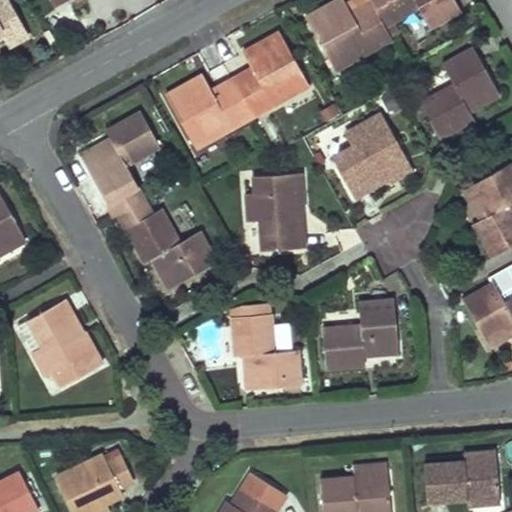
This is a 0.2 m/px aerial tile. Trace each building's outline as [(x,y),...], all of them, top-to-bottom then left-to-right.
[(0,0),(0,31),(1,31),(5,37),(10,47),(28,37),(6,0),(0,0)] [(385,26),(372,2),(357,10),(361,17),(355,20),(352,13),(344,0),(337,0),(306,18),(333,66),(361,50),(363,54),(392,38),(390,36),(385,26)] [(370,0),(372,2),(385,26),(394,21),(418,7),(430,29),(462,11),(455,0),(370,0)] [(355,20),(361,17),(357,10),(352,13),(355,20)] [(394,21),(385,26),(390,36),(400,31),(394,21)] [(232,80),(252,116),(281,100),(279,96),(307,81),(280,32),(243,53),(252,69),(256,76),(250,79),(246,72),(232,80)] [(493,82),(472,46),(442,63),(454,84),(420,104),(439,138),(473,118),(470,112),(467,107),(489,95),(493,82)] [(363,54),(361,50),(333,66),(335,70),(363,54)] [(250,79),(256,76),(252,69),(246,72),(250,79)] [(252,116),(232,80),(218,88),(222,94),(216,98),(212,91),(203,75),(166,95),(193,144),(221,128),(223,132),(252,116)] [(279,96),(281,100),(309,85),(307,81),(279,96)] [(500,95),(493,82),(489,95),(467,107),(470,112),(500,95)] [(216,98),(222,94),(218,88),(212,91),(216,98)] [(160,145),(141,112),(106,131),(110,138),(112,142),(91,154),(87,167),(107,203),(138,186),(126,164),(160,145)] [(409,162),(381,113),(344,134),(351,146),(357,157),(337,168),(354,198),(388,179),(389,178),(387,174),(409,162)] [(223,132),(221,128),(193,144),(195,148),(223,132)] [(112,142),(110,138),(80,154),(87,167),(91,154),(112,142)] [(337,168),(357,157),(351,146),(331,157),(337,168)] [(388,179),(391,183),(403,176),(414,170),(409,162),(387,174),(389,178),(388,179)] [(472,197),(484,217),(480,220),(474,224),(493,258),(511,247),(511,211),(508,205),(511,203),(511,162),(476,183),(472,197)] [(303,209),(300,172),(253,175),(254,192),(246,192),(248,221),(259,220),(272,219),(273,232),(260,233),(261,250),(298,248),(296,210),(303,209)] [(476,183),(463,190),(480,220),(484,217),(472,197),(476,183)] [(0,249),(24,236),(0,192),(0,249)] [(218,261),(200,230),(179,242),(160,209),(152,213),(145,200),(118,214),(145,261),(151,258),(156,256),(168,278),(181,281),(218,261)] [(303,209),(296,210),(298,248),(305,247),(304,231),(303,209)] [(260,233),(273,232),(272,219),(259,220),(260,233)] [(0,249),(0,254),(26,240),(24,236),(0,249)] [(156,256),(151,258),(160,274),(168,288),(181,281),(168,278),(156,256)] [(462,299),(483,335),(496,339),(511,329),(511,264),(490,277),(493,282),(462,299)] [(398,339),(394,298),(358,301),(361,326),(322,329),(326,368),(365,365),(364,357),(364,352),(389,350),(398,339)] [(78,335),(84,332),(76,318),(65,299),(60,301),(78,335)] [(46,327),(53,339),(42,345),(32,351),(46,375),(53,371),(61,387),(102,364),(84,331),(84,332),(78,335),(60,301),(28,319),(35,333),(46,327)] [(232,317),(236,356),(243,355),(248,355),(250,380),(261,388),(302,384),(299,349),(291,349),(274,351),(271,324),(270,313),(232,317)] [(35,333),(28,319),(18,325),(32,351),(42,345),(53,339),(46,327),(35,333)] [(291,349),(289,322),(271,324),(274,351),(291,349)] [(511,329),(496,339),(483,335),(490,348),(507,338),(511,335),(511,329)] [(389,350),(364,352),(364,357),(381,355),(399,353),(398,339),(389,350)] [(248,355),(243,355),(245,371),(246,390),(261,388),(250,380),(248,355)] [(499,495),(495,450),(457,453),(458,461),(424,464),(427,501),(467,498),(499,495)] [(56,477),(73,511),(93,511),(92,509),(106,502),(123,494),(120,487),(134,480),(122,456),(108,462),(104,454),(56,477)] [(354,476),(388,473),(387,462),(353,465),(354,476)] [(0,479),(0,511),(32,511),(38,509),(19,470),(0,479)] [(320,479),(323,511),(376,511),(391,511),(388,473),(354,476),(320,479)] [(220,511),(276,511),(278,510),(242,487),(232,503),(227,501),(220,511)] [(467,505),(500,502),(499,495),(467,498),(467,505)] [(100,511),(109,508),(106,502),(92,509),(93,511),(100,511)]
